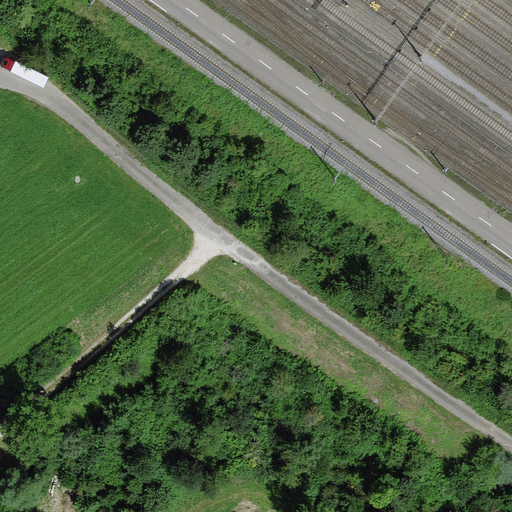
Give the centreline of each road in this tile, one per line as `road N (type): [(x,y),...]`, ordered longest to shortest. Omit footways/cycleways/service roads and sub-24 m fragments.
road 1 (residential): [(511,443),(0,69)]
road 2 (track): [(0,434),(219,234)]
